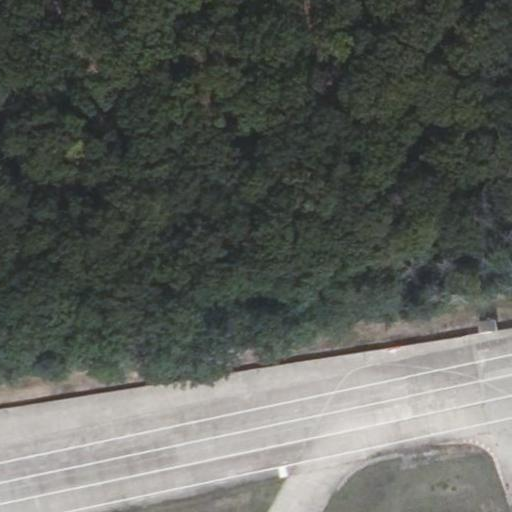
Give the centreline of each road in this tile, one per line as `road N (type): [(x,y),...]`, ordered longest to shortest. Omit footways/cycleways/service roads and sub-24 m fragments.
road 1 (unknown): [(0,496),(308,436)]
road 2 (unknown): [(308,436),(511,396)]
